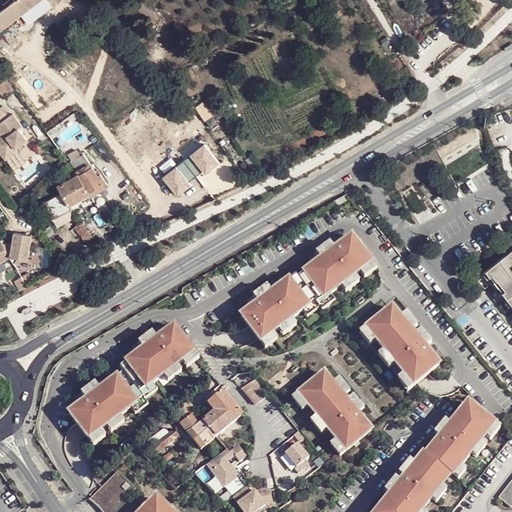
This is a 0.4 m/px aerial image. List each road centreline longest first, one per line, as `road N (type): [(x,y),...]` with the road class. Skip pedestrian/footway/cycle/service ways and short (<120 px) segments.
road 1 (residential): [(349,166),(511,362)]
road 2 (secondary): [(143,287),(349,166)]
road 3 (secondary): [(349,166),(511,72)]
road 4 (track): [(373,0),(443,112)]
